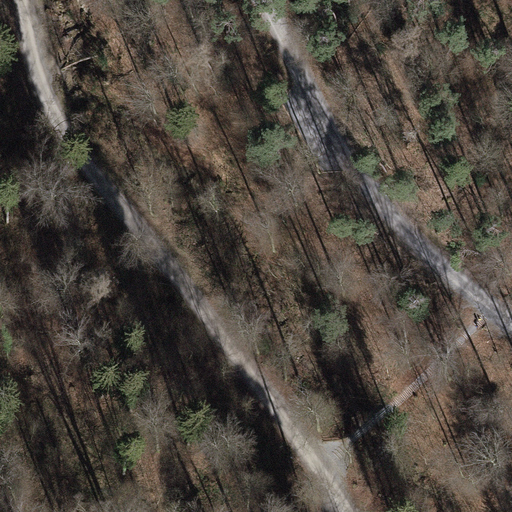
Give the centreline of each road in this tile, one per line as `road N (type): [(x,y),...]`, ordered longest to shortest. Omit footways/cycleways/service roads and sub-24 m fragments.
road 1 (track): [(23,0),(37,80),(65,139),(340,494)]
road 2 (track): [(264,0),(320,115),(383,205),(491,305)]
